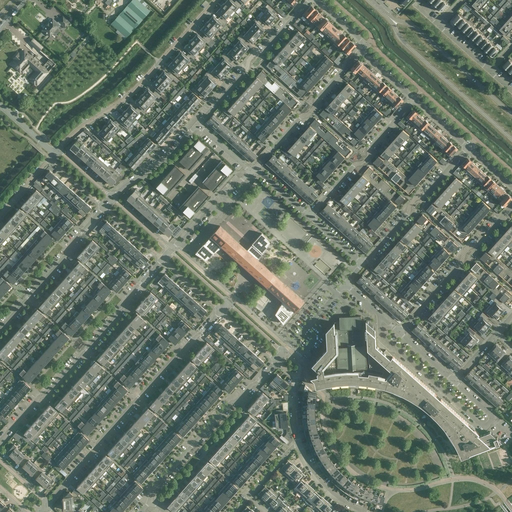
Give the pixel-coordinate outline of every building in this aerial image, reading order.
[(150,11),(137,0),(132,0),(111,24),(126,38),(150,11)] [(226,0),(227,0),(225,3),(233,10),(235,12),(239,7),(242,10),(244,8),(238,3),(236,0),(234,2),(231,0),(226,0)] [(449,4),(445,0),(444,0),(438,7),(442,12),(449,4)] [(479,11),(482,7),(476,1),(472,5),(479,11)] [(472,8),(466,2),(463,5),(470,10),(472,8)] [(233,10),(225,3),(224,4),(223,3),(221,6),(222,6),(221,7),(229,15),(233,10)] [(267,9),(263,13),(272,21),(274,18),(274,19),(277,17),(271,12),(273,10),(267,4),(265,7),(267,9)] [(310,6),(301,15),(306,20),(315,10),(312,7),(312,8),(310,6)] [(229,15),(221,7),(219,9),(218,9),(216,11),(221,16),(220,18),(226,24),(228,21),(225,19),(229,15)] [(315,10),(306,20),(311,24),(319,14),(317,11),(317,12),(315,10)] [(272,21),(263,13),(259,18),(257,15),(255,18),(261,23),(263,21),(268,26),(270,24),(270,23),(272,21)] [(457,25),(464,17),(459,13),(452,21),(457,25)] [(320,14),(319,14),(311,24),(312,22),(317,26),(324,18),(321,15),(321,16),(319,14),(320,14)] [(218,20),(212,15),(210,18),(211,18),(209,20),(217,28),(221,24),(224,26),(226,24),(220,18),(218,20)] [(42,30),(49,36),(52,32),(53,32),(60,25),(59,25),(61,23),(65,27),(69,22),(63,16),(58,21),(57,23),(52,19),(42,30)] [(461,29),(468,21),(464,17),(457,25),(461,29)] [(261,23),(255,18),(253,20),(255,22),(251,27),(260,34),(262,32),(265,30),(259,25),(261,23)] [(324,18),(317,26),(321,30),(319,31),(319,32),(328,22),(326,19),(325,20),(324,18)] [(466,33),(473,25),(474,24),(469,19),(468,21),(461,29),(466,33)] [(217,28),(209,20),(208,21),(207,21),(205,23),(206,24),(205,25),(215,34),(219,29),(217,28)] [(511,29),(511,26),(507,21),(503,25),(510,31),(511,29)] [(328,22),(329,22),(328,22),(319,32),(324,36),(333,26),(330,23),(330,24),(328,22)] [(215,34),(205,25),(203,27),(202,27),(200,29),(205,34),(204,36),(210,41),(212,39),(211,39),(215,34)] [(470,37),(477,29),(473,25),(466,33),(470,37)] [(510,31),(503,25),(499,29),(506,36),(510,31)] [(333,26),(324,36),(326,34),(330,38),(337,30),(335,28),(333,26)] [(260,34),(251,27),(247,31),(256,39),(257,38),(259,36),(259,35),(260,34)] [(475,41),(482,33),(477,29),(470,37),(475,41)] [(337,30),(330,38),(334,42),(333,43),(333,44),(342,34),(341,34),(339,32),(340,32),(337,30)] [(256,39),(247,31),(243,35),(241,33),(239,36),(245,41),(247,39),(252,44),(254,41),(256,39)] [(306,38),(298,31),(294,35),(302,42),(306,38)] [(195,36),(193,38),(201,46),(205,41),(207,44),(210,41),(204,36),(202,38),(196,33),(194,36),(195,36)] [(479,45),(486,37),(482,33),(475,41),(479,45)] [(342,34),(333,44),(337,48),(346,38),(344,36),(342,34)] [(302,42),(294,35),(291,39),(299,46),(302,42)] [(245,41),(239,36),(237,38),(239,40),(235,44),(244,52),(246,50),(247,50),(249,48),(243,43),(245,41)] [(510,42),(503,36),(501,38),(508,44),(510,42)] [(484,49),(491,41),(486,37),(479,45),(484,49)] [(39,52),(43,47),(33,38),(29,43),(39,52)] [(201,46),(193,38),(192,39),(191,39),(189,41),(190,42),(189,43),(197,50),(197,51),(199,52),(203,47),(201,46)] [(348,40),(346,38),(337,48),(342,52),(351,42),(348,40)] [(299,46),(291,39),(287,43),(293,49),(296,45),(298,47),(299,46)] [(488,53),(495,45),(491,41),(484,49),(488,53)] [(351,42),(342,52),(346,56),(350,52),(355,46),(353,44),(351,42)] [(197,50),(189,43),(187,45),(186,45),(184,47),(189,52),(188,54),(194,59),(196,57),(193,55),(197,51),(197,50)] [(293,49),(287,43),(283,47),(291,54),(290,53),(293,49)] [(244,52),(235,44),(232,49),(231,49),(240,57),(241,55),(241,56),(243,54),(243,53),(244,52)] [(500,49),(495,45),(488,53),(493,57),(500,49)] [(231,49),(232,49),(230,47),(226,52),(225,51),(223,53),(229,59),(231,57),(236,62),(238,59),(240,57),(231,49)] [(291,54),(283,47),(280,51),(288,58),(291,54)] [(24,50),(11,64),(20,72),(21,71),(22,72),(23,72),(25,69),(25,68),(24,67),(27,63),(36,71),(30,78),(32,80),(31,80),(31,81),(34,84),(35,84),(35,83),(37,84),(55,64),(49,59),(42,67),(24,50)] [(179,54),(177,56),(185,64),(189,59),(192,62),(194,59),(188,54),(186,56),(180,51),(178,53),(179,54)] [(288,58),(280,51),(276,55),(282,61),(286,57),(288,59),(288,58)] [(229,59),(223,53),(221,56),(223,58),(219,62),(228,70),(230,68),(233,66),(227,61),(229,59)] [(282,61),(276,55),(273,59),(272,59),(279,65),(282,61)] [(324,55),(321,59),(329,66),(332,62),(324,55)] [(185,64),(177,56),(176,57),(175,57),(173,59),(174,60),(173,61),(181,68),(183,70),(187,65),(185,64)] [(507,70),(511,64),(511,59),(510,58),(503,66),(507,70)] [(272,59),(273,59),(272,59),(266,66),(271,70),(273,67),(277,71),(281,67),(279,65),(272,59)] [(329,66),(321,59),(320,59),(322,61),(319,65),(325,70),(329,66)] [(181,68),(173,61),(171,63),(170,63),(168,65),(173,70),(172,72),(171,71),(178,77),(180,75),(177,73),(181,68)] [(358,61),(351,68),(356,72),(363,64),(361,62),(360,63),(358,61)] [(228,70),(219,62),(215,67),(224,74),(225,73),(225,74),(227,71),(228,70)] [(319,65),(317,63),(313,67),(321,74),(325,70),(319,65)] [(363,64),(356,72),(360,76),(367,68),(365,66),(364,66),(363,65),(363,64)] [(2,65),(0,66),(0,75),(2,73),(5,75),(8,71),(4,68),(5,67),(2,65)] [(224,74),(215,67),(211,71),(209,69),(207,71),(213,77),(215,75),(220,79),(222,77),(224,74)] [(284,82),(290,75),(281,67),(277,71),(281,74),(279,77),(284,82)] [(321,74),(313,67),(310,71),(318,78),(321,74)] [(369,70),(367,68),(360,76),(364,80),(371,72),(369,70)] [(169,75),(163,70),(161,73),(162,73),(159,75),(168,83),(172,78),(176,83),(179,80),(170,73),(169,75)] [(264,78),(267,75),(262,70),(256,77),(256,78),(263,83),(262,83),(264,85),(268,82),(264,78)] [(213,77),(207,71),(205,74),(207,76),(204,80),(203,80),(212,88),(214,85),(214,86),(217,84),(211,79),(213,77)] [(318,78),(310,71),(306,75),(314,82),(318,78)] [(368,83),(375,75),(373,73),(372,74),(371,72),(364,80),(368,83)] [(168,83),(159,75),(158,76),(156,78),(156,79),(155,80),(164,87),(168,83)] [(299,83),(290,75),(284,82),(289,86),(291,83),(295,87),(299,83)] [(314,82),(306,75),(303,79),(311,86),(314,82)] [(377,77),(375,75),(368,83),(372,87),(379,79),(377,78),(377,77)] [(203,80),(204,80),(202,78),(198,83),(208,92),(209,91),(209,92),(211,89),(212,88),(203,80)] [(256,78),(253,82),(259,87),(262,83),(263,83),(256,78)] [(303,79),(299,83),(307,90),(311,86),(303,79)] [(381,81),(379,79),(372,87),(376,90),(383,82),(383,83),(381,81)] [(164,87),(155,80),(153,82),(151,84),(156,89),(154,91),(160,96),(162,94),(160,92),(164,87)] [(259,87),(253,82),(249,86),(255,91),(259,87)] [(273,93),(280,86),(274,82),(272,85),(268,82),(264,85),(273,93)] [(385,84),(383,82),(376,90),(380,94),(387,86),(385,85),(385,84)] [(208,92),(198,83),(194,87),(193,87),(191,89),(197,95),(199,93),(204,97),(206,95),(208,92)] [(299,83),(295,87),(299,90),(296,93),(301,98),(308,91),(307,90),(299,83)] [(354,89),(348,84),(344,88),(350,93),(354,89)] [(255,91),(249,86),(245,90),(252,95),(255,91)] [(282,94),(284,91),(280,86),(273,93),(282,101),(286,97),(282,94)] [(388,88),(387,86),(380,94),(384,98),(391,90),(389,87),(388,88)] [(146,91),(143,93),(152,101),(156,96),(158,99),(160,96),(154,91),(153,93),(147,88),(145,90),(146,91)] [(350,93),(344,88),(341,92),(347,97),(350,93)] [(252,95),(245,90),(242,94),(248,99),(252,95)] [(391,90),(384,98),(388,101),(395,93),(393,91),(393,92),(391,90)] [(192,92),(188,97),(196,104),(200,100),(192,92)] [(347,97),(341,92),(337,96),(343,101),(347,97)] [(152,101),(143,93),(143,94),(142,94),(140,96),(140,97),(139,98),(148,105),(150,107),(154,102),(152,101)] [(398,95),(395,93),(388,101),(392,105),(399,97),(397,96),(398,95)] [(248,99),(242,94),(238,98),(244,103),(248,99)] [(196,104),(188,97),(186,95),(183,99),(185,100),(185,101),(193,108),(196,104)] [(343,101),(337,96),(333,100),(340,106),(343,101)] [(291,109),(297,102),(292,98),(290,101),(286,97),(282,101),(283,101),(291,109)] [(402,99),(399,97),(392,105),(396,109),(403,101),(401,99),(402,99)] [(148,105),(139,98),(137,100),(135,102),(140,107),(138,109),(144,114),(146,112),(146,111),(150,107),(148,105)] [(244,103),(238,98),(234,102),(241,107),(244,103)] [(340,106),(333,100),(330,104),(338,111),(341,107),(340,106)] [(193,108),(185,101),(181,105),(189,112),(193,108)] [(283,101),(279,105),(287,113),(291,109),(283,101)] [(241,107),(234,102),(231,106),(237,111),(241,107)] [(338,111),(330,104),(327,108),(326,108),(333,113),(334,115),(338,111)] [(128,107),(126,110),(134,117),(135,117),(138,113),(142,116),(144,114),(138,109),(137,107),(135,109),(130,105),(128,107)] [(189,112),(181,105),(178,109),(186,116),(189,112)] [(287,113),(279,105),(276,109),(284,117),(287,113)] [(237,111),(231,106),(227,110),(233,115),(237,111)] [(326,108),(327,108),(326,107),(320,114),(325,119),(327,115),(331,119),(335,115),(334,115),(333,113),(326,108)] [(383,115),(375,107),(371,112),(379,119),(383,115)] [(186,116),(178,109),(174,113),(182,120),(186,116)] [(284,117),(276,109),(272,113),(280,121),(284,117)] [(134,117),(126,110),(125,111),(124,110),(122,113),(123,113),(122,114),(132,123),(136,119),(135,117),(134,117)] [(413,110),(406,117),(410,121),(417,113),(415,111),(413,110)] [(379,119),(371,112),(367,116),(375,123),(379,119)] [(182,120),(174,113),(170,117),(178,124),(182,120)] [(280,121),(272,113),(268,117),(276,125),(280,121)] [(417,113),(410,121),(414,125),(421,116),(419,114),(419,115),(417,114),(417,113)] [(132,123),(122,114),(120,117),(119,116),(117,118),(123,123),(121,125),(123,127),(127,131),(129,128),(128,128),(132,123)] [(214,114),(207,122),(211,125),(218,117),(214,114)] [(338,130),(344,123),(335,115),(331,119),(335,123),(333,126),(338,130)] [(375,123),(367,116),(364,120),(372,127),(375,123)] [(424,119),(421,116),(414,125),(418,128),(425,120),(423,119),(424,119)] [(178,124),(170,117),(167,121),(168,122),(175,128),(178,124)] [(218,117),(211,125),(215,129),(222,121),(218,117)] [(276,125),(268,117),(265,121),(273,129),(276,125)] [(108,122),(106,124),(115,132),(114,132),(116,134),(120,129),(121,130),(123,127),(121,125),(117,122),(115,124),(110,119),(108,122)] [(318,126),(321,123),(316,119),(309,126),(310,126),(316,132),(318,134),(322,130),(318,126)] [(372,127),(364,120),(360,124),(368,131),(372,127)] [(428,122),(425,120),(418,128),(422,132),(429,124),(427,123),(428,122)] [(222,121),(215,129),(219,133),(224,126),(221,123),(222,121)] [(273,129),(265,121),(261,125),(269,133),(273,129)] [(168,122),(165,126),(171,132),(175,128),(168,122)] [(353,131),(344,123),(338,130),(342,135),(345,131),(349,135),(353,131)] [(115,132),(106,124),(105,125),(103,127),(103,128),(102,129),(111,136),(114,132),(115,132)] [(368,131),(360,124),(357,128),(365,135),(368,131)] [(431,126),(429,124),(422,132),(426,135),(433,127),(431,125),(431,126)] [(165,126),(163,125),(159,129),(168,136),(171,132),(165,126)] [(224,126),(219,133),(223,136),(230,128),(226,125),(224,126)] [(269,133),(261,125),(258,129),(266,137),(269,133)] [(310,126),(307,130),(313,136),(316,132),(310,126)] [(434,127),(433,127),(426,135),(430,139),(437,131),(435,129),(433,128),(434,127)] [(230,128),(223,136),(227,140),(234,132),(230,128)] [(365,135),(357,128),(353,132),(361,139),(365,135)] [(111,136),(102,129),(100,131),(98,133),(103,138),(101,140),(107,145),(109,143),(107,141),(111,136)] [(168,136),(159,129),(156,133),(164,140),(168,136)] [(266,137),(258,129),(254,134),(262,141),(266,137)] [(313,136),(307,130),(303,134),(309,140),(313,136)] [(334,135),(329,130),(326,133),(322,130),(318,134),(327,142),(334,135)] [(409,136),(403,130),(399,134),(405,140),(409,136)] [(361,139),(353,132),(353,131),(349,135),(353,139),(351,142),(355,146),(362,139),(361,139)] [(440,133),(437,131),(430,139),(432,137),(436,141),(441,135),(439,133),(440,133)] [(234,132),(227,140),(231,143),(238,135),(234,132)] [(164,140),(156,133),(152,137),(160,144),(164,140)] [(125,140),(128,143),(134,137),(132,134),(125,140)] [(309,140),(303,134),(299,138),(306,144),(309,140)] [(405,140),(399,134),(396,138),(402,144),(405,140)] [(238,135),(231,143),(235,147),(242,139),(238,135)] [(336,142),(338,139),(334,135),(327,142),(336,150),(340,146),(336,142)] [(443,136),(441,135),(436,141),(434,143),(438,146),(440,144),(445,138),(443,136)] [(79,137),(70,147),(75,152),(82,144),(83,144),(84,142),(79,137)] [(155,145),(147,137),(144,141),(152,149),(155,145)] [(306,144),(299,138),(296,142),(302,148),(306,144)] [(402,144),(396,138),(392,142),(398,148),(402,144)] [(448,140),(445,138),(440,144),(444,148),(442,150),(450,142),(449,142),(447,141),(448,140)] [(179,161),(188,169),(207,148),(198,139),(179,161)] [(242,139),(235,147),(239,151),(246,143),(242,139)] [(152,149),(144,141),(140,146),(142,147),(148,153),(151,149),(152,149)] [(302,148),(296,142),(292,146),(298,152),(302,148)] [(398,148),(392,142),(388,146),(395,152),(398,148)] [(452,144),(450,142),(442,150),(446,153),(454,145),(453,145),(453,146),(451,144),(452,144)] [(246,143),(239,151),(243,154),(250,146),(246,143)] [(82,144),(75,152),(80,157),(87,148),(83,144),(82,144)] [(456,147),(454,145),(446,153),(450,157),(457,150),(455,148),(456,147)] [(250,146),(243,154),(247,158),(253,152),(249,148),(250,146)] [(298,152),(292,146),(288,150),(295,156),(298,152)] [(351,151),(347,146),(344,150),(340,146),(336,150),(338,152),(345,157),(345,158),(351,151)] [(395,152),(388,146),(385,150),(391,156),(395,152)] [(142,147),(138,151),(145,157),(144,157),(148,153),(142,147)] [(93,153),(87,148),(80,157),(85,161),(93,153)] [(138,151),(136,149),(133,154),(141,161),(144,157),(145,157),(138,151)] [(391,156),(385,150),(381,154),(387,160),(391,156)] [(253,152),(247,158),(251,161),(257,155),(253,152)] [(345,157),(338,152),(335,155),(333,154),(341,161),(345,157)] [(93,153),(85,161),(90,166),(98,158),(93,153)] [(429,153),(425,158),(433,165),(437,161),(429,153)] [(141,161),(133,154),(129,158),(131,159),(138,165),(137,165),(141,161)] [(341,161),(333,154),(330,158),(338,165),(341,161)] [(382,170),(390,162),(387,160),(381,154),(373,163),(378,167),(382,162),(385,165),(382,169),(382,170)] [(273,155),(266,163),(269,165),(271,167),(280,157),(278,159),(273,155)] [(280,157),(271,167),(273,169),(275,171),(284,161),(280,157)] [(98,158),(90,166),(95,171),(103,162),(98,158)] [(338,165),(330,158),(326,162),(334,169),(338,165)] [(433,165),(425,158),(422,162),(430,169),(433,165)] [(467,158),(460,166),(464,170),(472,161),(469,159),(469,160),(467,158)] [(131,159),(127,163),(133,169),(137,165),(138,165),(131,159)] [(222,161),(203,182),(212,191),(232,169),(222,161)] [(284,161),(275,171),(278,173),(280,175),(289,165),(284,161)] [(472,162),(472,161),(464,170),(468,173),(476,165),(473,163),(471,162),(472,162)] [(103,162),(95,171),(101,175),(108,167),(103,162)] [(334,169),(326,162),(322,166),(330,173),(334,169)] [(391,178),(399,170),(390,162),(382,170),(383,171),(387,167),(390,170),(386,174),(391,178)] [(430,169),(422,162),(418,166),(426,173),(430,169)] [(108,167),(101,175),(106,180),(115,170),(110,165),(108,167)] [(175,165),(155,187),(165,195),(184,174),(175,165)] [(289,165),(280,175),(282,177),(284,179),(293,169),(289,165)] [(478,167),(476,165),(468,173),(472,177),(480,169),(479,168),(479,169),(477,168),(478,167)] [(330,173),(322,166),(319,170),(327,177),(330,173)] [(374,171),(370,166),(362,175),(369,181),(371,183),(378,175),(377,174),(374,178),(370,175),(374,171)] [(426,173),(418,166),(415,170),(423,177),(426,173)] [(293,169),(284,179),(287,181),(289,183),(296,175),(292,171),(293,169)] [(478,179),(484,172),(481,170),(481,171),(479,169),(480,169),(472,177),(476,180),(478,179)] [(49,170),(42,178),(47,183),(55,175),(49,170)] [(115,170),(106,180),(111,185),(113,182),(116,185),(123,177),(115,170)] [(327,177),(319,170),(315,174),(323,181),(327,177)] [(407,178),(399,170),(391,178),(396,183),(400,178),(403,181),(399,185),(400,186),(408,178),(407,178)] [(423,177),(415,170),(411,174),(419,181),(423,177)] [(484,172),(478,179),(476,180),(480,184),(488,176),(487,176),(486,175),(486,174),(484,172)] [(189,181),(191,183),(197,177),(195,174),(189,181)] [(419,181),(411,174),(407,178),(408,178),(415,185),(419,181)] [(55,175),(47,183),(52,188),(60,179),(55,175)] [(296,175),(289,183),(291,185),(293,187),(300,179),(296,175)] [(362,175),(362,176),(359,179),(365,185),(369,181),(362,175)] [(380,191),(387,183),(383,178),(379,183),(375,180),(379,176),(378,175),(371,183),(378,189),(380,191)] [(490,178),(488,176),(480,184),(484,188),(491,180),(490,178)] [(417,186),(415,185),(408,178),(400,186),(401,187),(405,183),(408,186),(404,190),(409,194),(417,186)] [(462,183),(456,178),(452,182),(459,187),(462,183)] [(60,179),(52,188),(57,192),(65,184),(60,179)] [(300,179),(293,187),(296,189),(298,191),(305,183),(300,179)] [(365,185),(359,179),(355,183),(361,189),(365,185)] [(493,181),(491,180),(484,188),(488,191),(496,183),(493,181)] [(459,187),(452,182),(449,186),(455,191),(459,187)] [(305,183),(298,191),(300,193),(302,195),(309,187),(305,183)] [(361,189),(355,183),(352,187),(358,193),(361,189)] [(392,187),(387,183),(380,191),(388,199),(389,199),(396,191),(395,190),(391,194),(388,191),(392,187)] [(494,193),(500,187),(497,185),(495,184),(496,183),(488,191),(492,195),(494,193)] [(65,184),(57,192),(63,197),(70,189),(65,184)] [(309,187),(302,195),(305,197),(307,199),(314,191),(315,189),(311,185),(309,187)] [(455,191),(449,186),(445,190),(451,195),(455,191)] [(199,187),(180,208),(189,217),(208,195),(199,187)] [(358,193),(352,187),(348,191),(354,197),(358,193)] [(502,189),(500,187),(494,193),(498,197),(504,190),(503,191),(502,189)] [(141,193),(136,188),(133,192),(130,190),(127,194),(129,196),(127,199),(132,203),(139,195),(140,195),(141,193)] [(70,189),(63,197),(68,202),(75,193),(70,189)] [(44,197),(36,190),(32,194),(40,201),(44,197)] [(451,195),(445,190),(442,194),(448,200),(451,195)] [(506,192),(504,190),(498,197),(502,200),(500,202),(501,202),(508,194),(507,194),(506,193),(506,192)] [(314,191),(307,199),(309,201),(311,203),(318,195),(314,191)] [(354,197),(348,191),(344,195),(351,201),(354,197)] [(398,207),(405,199),(401,195),(396,199),(393,196),(397,192),(396,191),(389,199),(396,206),(398,207)] [(75,193),(68,202),(73,206),(80,198),(75,193)] [(40,201),(32,194),(28,198),(36,205),(40,201)] [(448,200),(442,194),(438,198),(444,204),(448,200)] [(510,196),(508,194),(501,202),(505,206),(511,198),(510,197),(510,196)] [(139,195),(132,203),(137,208),(145,200),(140,195),(139,195)] [(351,201),(344,195),(341,200),(347,205),(351,201)] [(36,205),(28,198),(25,202),(33,209),(36,205)] [(80,198),(73,206),(78,211),(85,202),(80,198)] [(444,204),(438,198),(434,202),(441,207),(444,204)] [(396,206),(389,199),(388,199),(385,203),(393,210),(396,206)] [(145,200),(137,208),(142,213),(150,204),(145,200)] [(482,201),(478,205),(486,212),(490,208),(482,201)] [(33,209),(25,202),(21,206),(30,214),(33,210),(33,209)] [(85,202),(78,211),(83,216),(91,207),(85,202)] [(436,218),(443,210),(441,207),(434,202),(427,210),(431,214),(435,210),(439,213),(435,217),(436,218)] [(393,210),(385,203),(381,207),(389,214),(393,210)] [(150,204),(142,213),(147,217),(155,209),(150,204)] [(328,204),(321,212),(323,214),(324,214),(326,216),(333,208),(328,204)] [(486,212),(478,205),(475,209),(483,216),(486,212)] [(155,209),(147,217),(153,222),(160,213),(160,214),(162,212),(156,207),(155,209)] [(389,214),(381,207),(378,211),(386,218),(389,214)] [(27,216),(19,208),(15,213),(23,220),(27,216)] [(333,208),(326,216),(328,217),(327,218),(330,220),(337,212),(333,208)] [(483,216),(475,209),(471,213),(479,220),(483,216)] [(444,226),(452,218),(443,210),(436,218),(437,218),(440,214),(444,217),(440,222),(444,226)] [(386,218),(378,211),(374,215),(382,222),(386,218)] [(337,212),(330,220),(332,222),(333,222),(335,224),(343,214),(341,216),(337,212)] [(23,220),(15,213),(12,217),(20,224),(23,220)] [(160,213),(153,222),(158,226),(165,218),(160,214),(160,213)] [(479,220),(471,213),(468,217),(476,224),(479,220)] [(72,223),(64,215),(62,214),(59,217),(61,219),(61,220),(69,227),(72,223)] [(343,214),(335,224),(337,225),(336,226),(339,228),(348,218),(343,214)] [(427,218),(423,214),(415,223),(416,223),(422,228),(422,229),(424,231),(431,223),(430,222),(427,226),(423,223),(427,218)] [(382,222),(374,215),(370,219),(378,226),(382,222)] [(20,224),(12,217),(8,221),(16,228),(20,224)] [(476,224),(468,217),(464,221),(472,228),(476,224)] [(165,218),(158,226),(163,231),(170,223),(165,218)] [(348,218),(339,228),(341,230),(342,230),(344,232),(350,224),(346,220),(348,218)] [(454,234),(461,226),(460,225),(452,218),(444,226),(449,230),(453,226),(456,229),(453,233),(454,234)] [(367,223),(375,230),(378,226),(370,219),(367,223)] [(69,227),(61,220),(57,224),(65,231),(69,227)] [(101,220),(95,227),(104,235),(112,226),(106,221),(104,224),(101,220)] [(16,228),(8,221),(4,225),(12,232),(16,228)] [(472,228),(464,221),(460,225),(461,226),(468,232),(472,228)] [(176,227),(170,223),(163,231),(168,236),(171,233),(174,236),(181,228),(178,225),(176,227)] [(416,223),(415,223),(412,227),(418,233),(422,229),(422,228),(416,223)] [(432,223),(431,223),(424,231),(433,239),(441,230),(436,226),(432,230),(428,228),(432,223)] [(65,231),(57,224),(54,228),(62,235),(65,231)] [(350,224),(344,232),(346,233),(345,234),(348,236),(355,228),(350,224)] [(12,232),(4,225),(1,229),(9,236),(12,232)] [(112,226),(104,235),(109,239),(108,241),(117,231),(112,226)] [(195,253),(204,259),(206,257),(207,258),(212,253),(212,254),(217,250),(217,249),(221,246),(225,249),(228,251),(227,252),(232,256),(231,257),(234,259),(235,258),(234,257),(242,248),(240,246),(241,246),(230,236),(231,236),(220,226),(195,253)] [(470,234),(468,232),(461,226),(454,234),(458,230),(461,233),(457,238),(462,242),(470,234)] [(418,233),(412,227),(408,231),(415,237),(418,233)] [(62,235),(54,228),(50,232),(58,239),(62,235)] [(355,228),(348,236),(350,238),(353,240),(361,230),(359,232),(355,228)] [(9,236),(1,229),(0,229),(0,235),(5,240),(9,236)] [(361,230),(353,240),(355,241),(354,242),(357,244),(365,234),(361,230)] [(445,234),(441,230),(433,239),(442,246),(442,247),(449,238),(448,238),(445,242),(441,239),(445,234)] [(52,238),(44,231),(40,235),(49,242),(52,238)] [(117,231),(108,241),(113,246),(122,235),(117,231)] [(415,237),(408,231),(405,235),(411,241),(415,237)] [(245,251),(242,248),(234,257),(235,258),(234,259),(236,261),(237,260),(248,270),(264,284),(273,274),(268,270),(268,269),(263,265),(263,266),(260,263),(261,263),(257,260),(260,255),(261,255),(264,250),(267,244),(268,244),(267,243),(268,241),(261,233),(245,251)] [(365,234),(357,244),(359,246),(361,248),(370,238),(365,234)] [(42,237),(39,241),(45,246),(49,242),(40,235),(42,237)] [(122,235),(113,246),(115,244),(120,248),(127,240),(122,235)] [(411,241),(405,235),(401,239),(407,245),(411,241)] [(511,242),(504,235),(500,239),(508,246),(511,242)] [(370,238),(361,248),(363,249),(363,250),(366,252),(373,244),(368,240),(370,238)] [(451,255),(459,246),(454,242),(450,246),(446,243),(450,239),(449,238),(442,247),(450,254),(451,255)] [(45,246),(39,241),(37,239),(33,243),(41,250),(45,246)] [(508,246),(500,239),(496,243),(503,248),(504,250),(508,246)] [(100,247),(92,240),(88,244),(96,251),(100,247)] [(127,240),(120,248),(125,253),(123,255),(132,245),(127,240)] [(408,248),(400,240),(396,245),(404,252),(408,248)] [(41,250),(33,243),(30,247),(38,254),(41,250)] [(503,248),(496,243),(493,247),(501,254),(504,250),(503,248)] [(96,251),(88,244),(85,248),(91,254),(93,255),(96,251)] [(132,245),(123,255),(128,259),(137,249),(132,245)] [(404,252),(396,245),(393,249),(399,254),(402,250),(404,252)] [(450,254),(442,247),(442,246),(438,250),(446,258),(450,254)] [(30,247),(26,251),(34,259),(38,254),(30,247)] [(501,254),(493,247),(489,251),(495,256),(497,258),(501,254)] [(91,254),(85,248),(81,252),(89,259),(93,255),(91,254)] [(137,249),(128,259),(133,264),(143,254),(137,249)] [(399,254),(393,249),(389,253),(397,260),(401,256),(399,254)] [(446,258),(438,250),(434,254),(442,262),(446,258)] [(480,258),(485,262),(489,258),(492,261),(493,262),(497,258),(495,256),(489,251),(488,250),(486,252),(480,258)] [(34,259),(26,251),(22,255),(31,263),(34,259)] [(89,259),(81,252),(77,256),(85,264),(85,263),(89,259)] [(397,260),(389,253),(385,257),(393,264),(397,260)] [(146,261),(148,259),(143,254),(133,264),(139,269),(141,267),(144,270),(150,264),(146,261)] [(442,262),(434,254),(431,258),(439,266),(442,262)] [(31,263),(22,255),(19,259),(27,267),(31,263)] [(393,264),(385,257),(382,261),(388,266),(391,262),(393,264)] [(429,264),(435,270),(439,266),(431,258),(432,260),(429,264)] [(497,258),(493,262),(492,261),(491,263),(492,264),(494,262),(497,265),(493,270),(498,274),(506,266),(497,258)] [(27,267),(19,259),(15,263),(23,271),(27,267)] [(88,270),(78,261),(74,265),(75,266),(81,272),(83,274),(84,275),(88,270)] [(388,266),(382,261),(378,265),(384,270),(388,266)] [(469,271),(470,272),(478,279),(481,275),(480,274),(477,271),(481,267),(476,262),(469,271)] [(15,263),(11,267),(20,275),(23,271),(15,263)] [(426,264),(422,268),(430,275),(434,271),(426,264)] [(384,270),(378,265),(374,269),(381,274),(384,270)] [(75,266),(72,270),(80,278),(83,274),(81,272),(75,266)] [(511,271),(506,266),(498,274),(503,278),(507,274),(510,277),(508,279),(510,280),(511,278),(511,276),(511,271)] [(20,275),(11,267),(8,271),(7,270),(18,280),(16,278),(20,275)] [(131,275),(123,268),(119,272),(127,279),(131,275)] [(430,275),(422,268),(419,272),(427,279),(430,275)] [(18,280),(7,270),(3,274),(14,284),(18,280)] [(80,278),(72,270),(68,274),(76,281),(76,282),(80,278)] [(127,279),(119,272),(115,276),(123,283),(127,279)] [(427,279),(419,272),(415,276),(423,283),(427,279)] [(470,272),(466,276),(474,283),(478,279),(470,272)] [(482,276),(484,274),(482,272),(480,274),(481,275),(478,279),(487,287),(494,279),(489,274),(485,278),(482,276)] [(157,282),(162,287),(170,278),(165,273),(157,282)] [(76,281),(68,274),(64,278),(73,286),(73,285),(72,285),(76,281)] [(303,300),(287,286),(286,286),(273,274),(264,284),(263,285),(266,288),(267,287),(271,291),(271,290),(274,293),(279,298),(279,297),(283,301),(282,302),(278,308),(279,308),(276,312),(279,315),(278,317),(283,323),(303,300)] [(357,281),(361,285),(367,278),(363,275),(357,281)] [(123,283),(115,276),(112,280),(120,287),(123,283)] [(423,283),(415,276),(411,280),(419,287),(423,283)] [(474,283),(466,276),(463,280),(471,287),(474,283)] [(12,286),(1,277),(0,277),(0,283),(8,291),(12,286)] [(367,278),(361,285),(365,288),(371,282),(373,280),(369,277),(367,278)] [(73,286),(64,278),(61,282),(69,290),(73,286)] [(170,278),(162,287),(168,291),(175,283),(170,278)] [(494,279),(487,287),(496,295),(499,291),(500,292),(502,290),(500,288),(498,290),(495,287),(499,283),(494,279)] [(120,287),(112,280),(108,284),(116,291),(120,287)] [(419,287),(411,280),(408,284),(416,291),(419,287)] [(471,287),(463,280),(459,284),(467,291),(471,287)] [(69,290),(61,282),(57,286),(63,292),(67,288),(69,290)] [(112,291),(101,282),(97,286),(98,287),(100,289),(101,289),(107,294),(106,294),(108,296),(112,291)] [(371,282),(365,288),(369,292),(377,284),(376,284),(375,285),(371,282)] [(175,283),(168,291),(173,296),(180,287),(175,283)] [(377,284),(369,292),(373,295),(381,287),(377,284)] [(416,291),(408,284),(404,288),(412,295),(416,291)] [(467,291),(459,284),(456,288),(464,295),(467,291)] [(63,292),(57,286),(53,290),(59,296),(63,292)] [(101,289),(100,289),(98,287),(95,291),(97,293),(103,298),(106,294),(107,294),(101,289)] [(180,287),(173,296),(178,300),(185,292),(180,287)] [(381,287),(373,295),(377,299),(383,293),(385,291),(381,287)] [(412,295),(404,288),(400,292),(408,299),(412,295)] [(463,296),(455,289),(451,293),(459,301),(463,296)] [(59,296),(53,290),(50,294),(58,302),(62,298),(59,296)] [(503,295),(500,292),(499,291),(496,295),(505,303),(507,300),(510,303),(511,301),(511,294),(507,290),(503,295)] [(158,299),(150,292),(146,296),(154,303),(158,299)] [(185,292),(178,300),(183,305),(190,297),(185,292)] [(97,293),(93,297),(99,302),(103,298),(97,293)] [(383,293),(377,299),(381,303),(387,296),(383,293)] [(459,301),(451,293),(447,297),(455,305),(459,301)] [(58,302),(50,294),(46,298),(55,306),(58,302)] [(154,303),(146,296),(143,300),(151,307),(154,303)] [(387,296),(381,303),(385,306),(393,298),(391,300),(387,296)] [(88,299),(87,299),(96,306),(99,302),(93,297),(90,301),(88,299)] [(190,297),(183,305),(188,310),(196,301),(190,297)] [(455,305),(447,297),(444,301),(452,309),(455,305)] [(502,303),(496,297),(494,300),(490,305),(501,314),(503,312),(505,310),(500,305),(502,303)] [(46,298),(43,302),(51,310),(55,306),(46,298)] [(393,298),(385,306),(390,310),(397,302),(393,298)] [(96,306),(87,299),(84,303),(92,310),(96,306)] [(151,307),(143,300),(139,304),(147,311),(151,307)] [(43,302),(42,301),(38,305),(48,315),(52,311),(51,310),(43,302)] [(196,301),(188,310),(193,314),(201,306),(196,301)] [(452,309),(444,301),(440,306),(448,313),(452,309)] [(397,302),(390,310),(394,314),(401,305),(397,302)] [(92,310),(84,303),(86,305),(82,309),(89,314),(92,310)] [(147,311),(139,304),(135,308),(143,316),(147,311)] [(398,317),(403,311),(405,309),(401,305),(394,314),(398,317)] [(501,314),(490,305),(486,309),(484,311),(490,316),(492,314),(497,319),(499,317),(499,316),(501,314)] [(201,306),(193,314),(199,319),(206,311),(201,306)] [(448,313),(440,306),(436,310),(444,317),(448,313)] [(46,317),(35,308),(32,312),(42,321),(46,317)] [(82,309),(79,313),(85,318),(89,314),(82,309)] [(403,311),(398,317),(402,321),(409,313),(405,309),(403,311)] [(444,317),(436,310),(433,314),(441,321),(444,317)] [(33,313),(29,317),(36,322),(39,319),(42,322),(42,321),(32,312),(33,313)] [(477,319),(479,321),(487,329),(489,327),(490,327),(492,325),(487,320),(488,318),(482,312),(480,315),(481,315),(477,319)] [(79,313),(75,317),(81,322),(85,318),(79,313)] [(146,322),(136,313),(132,317),(133,319),(133,318),(139,324),(143,327),(146,322)] [(441,321),(433,314),(429,318),(437,325),(441,321)] [(70,319),(72,321),(78,327),(81,322),(75,317),(73,315),(70,319)] [(337,332),(339,370),(368,368),(365,320),(361,320),(361,315),(339,317),(340,321),(336,321),(337,332)] [(36,322),(29,317),(26,321),(32,327),(36,322)] [(133,318),(133,319),(130,322),(136,328),(139,324),(133,318)] [(185,331),(189,327),(181,320),(177,324),(179,325),(185,331)] [(479,433),(441,399),(441,400),(440,401),(435,396),(436,395),(437,395),(393,356),(391,358),(376,345),(375,328),(367,320),(365,320),(368,368),(339,370),(337,332),(335,332),(335,322),(327,331),(330,334),(330,337),(327,337),(328,348),(313,365),(316,368),(315,369),(317,376),(311,377),(312,377),(321,386),(327,384),(329,384),(330,386),(327,387),(332,386),(339,385),(346,385),(350,385),(350,382),(358,382),(357,385),(361,385),(368,386),(374,387),(380,388),(380,385),(386,387),(395,390),(396,389),(398,390),(398,391),(404,393),(402,396),(402,395),(401,396),(411,400),(415,403),(419,406),(423,409),(424,406),(427,408),(432,412),(430,414),(429,413),(429,414),(433,417),(439,425),(445,431),(447,429),(450,434),(451,433),(454,439),(457,444),(460,452),(462,457),(502,441),(498,438),(498,437),(496,438),(495,436),(495,435),(490,431),(479,435),(478,434),(479,433)] [(32,327),(26,321),(22,325),(28,331),(32,327)] [(72,321),(68,325),(74,330),(78,327),(72,321)] [(487,329),(479,321),(475,326),(472,324),(470,326),(476,331),(478,329),(484,334),(486,332),(485,331),(487,329)] [(68,325),(65,322),(61,326),(72,336),(76,331),(74,330),(68,325)] [(136,328),(130,322),(126,326),(134,334),(135,334),(132,331),(136,328)] [(420,322),(412,330),(417,334),(424,326),(420,322)] [(212,334),(218,339),(227,329),(221,324),(212,334)] [(28,331),(22,325),(19,329),(25,335),(28,331)] [(174,328),(182,335),(185,331),(179,325),(176,329),(174,328)] [(134,334),(126,326),(122,330),(131,338),(134,334)] [(424,326),(417,334),(421,338),(428,330),(424,326)] [(475,333),(469,327),(467,330),(469,332),(466,336),(464,334),(464,335),(474,344),(476,342),(477,342),(479,340),(473,335),(475,333)] [(182,335),(174,328),(170,332),(178,339),(182,335)] [(25,335),(19,329),(15,333),(21,339),(25,335)] [(70,338),(59,329),(55,333),(66,342),(70,338)] [(227,329),(218,339),(219,338),(224,342),(223,344),(232,334),(227,329)] [(131,338),(122,330),(119,334),(127,342),(131,338)] [(428,330),(421,338),(425,341),(430,335),(426,332),(428,330)] [(178,339),(170,332),(166,336),(174,343),(178,339)] [(21,339),(15,333),(11,337),(17,343),(21,339)] [(66,342),(55,333),(58,336),(55,340),(61,345),(64,341),(66,343),(66,342)] [(127,342),(119,334),(115,338),(124,346),(127,342)] [(170,344),(159,334),(155,338),(159,341),(165,347),(166,348),(170,344)] [(232,334),(223,344),(228,348),(237,338),(232,334)] [(430,335),(425,341),(429,345),(436,337),(434,338),(430,335)] [(474,344),(464,335),(460,339),(459,338),(457,341),(463,346),(465,344),(470,349),(472,347),(472,346),(474,344)] [(17,343),(11,337),(8,341),(14,347),(17,343)] [(436,337),(429,345),(433,348),(440,340),(436,337)] [(124,346),(115,338),(112,342),(120,350),(124,346)] [(237,338),(228,348),(233,353),(242,343),(237,338)] [(61,345),(55,340),(51,344),(57,349),(61,345)] [(440,340),(433,348),(437,352),(444,344),(440,340)] [(14,347),(8,341),(4,345),(10,351),(14,347)] [(159,341),(155,345),(161,351),(165,347),(159,341)] [(120,350),(112,342),(108,346),(116,354),(120,350)] [(214,350),(206,342),(202,346),(211,354),(214,350)] [(149,347),(152,349),(158,355),(161,351),(155,345),(153,343),(149,347)] [(242,343),(233,353),(235,351),(240,356),(247,348),(242,343)] [(487,354),(491,358),(501,348),(498,346),(499,345),(496,343),(487,354)] [(57,349),(51,344),(48,348),(54,353),(57,349)] [(444,344),(437,352),(441,356),(448,348),(444,344)] [(10,351),(4,345),(1,349),(0,348),(10,358),(7,355),(10,351)] [(116,354),(108,346),(104,351),(113,358),(116,354)] [(211,354),(202,346),(199,350),(207,358),(211,354)] [(10,358),(0,348),(0,356),(6,362),(10,358)] [(54,353),(48,348),(44,352),(50,357),(54,353)] [(247,348),(240,356),(245,360),(252,352),(247,348)] [(448,348),(441,356),(445,359),(452,351),(448,348)] [(501,348),(491,358),(492,358),(493,357),(497,360),(495,363),(498,365),(503,359),(501,357),(506,352),(503,350),(501,348)] [(152,349),(148,353),(154,359),(158,355),(152,349)] [(207,358),(199,350),(195,355),(203,362),(207,358)] [(113,358),(104,351),(101,354),(101,355),(109,362),(113,358)] [(142,355),(151,363),(154,359),(148,353),(146,351),(142,355)] [(452,351),(445,359),(449,363),(456,355),(452,351)] [(50,357),(44,352),(40,356),(46,361),(50,357)] [(252,352),(245,360),(250,365),(248,367),(249,367),(258,357),(252,352)] [(100,353),(96,358),(106,367),(110,363),(109,362),(101,355),(101,354),(100,353)] [(151,363),(142,355),(139,359),(147,367),(151,363)] [(203,362),(195,355),(191,359),(198,364),(201,360),(203,362)] [(456,355),(449,363),(453,366),(460,358),(456,355)] [(505,361),(503,359),(498,365),(500,367),(500,366),(505,370),(511,362),(511,358),(511,357),(510,355),(505,361)] [(46,361),(40,356),(37,360),(43,365),(46,361)] [(258,357),(249,367),(254,372),(263,361),(258,357)] [(460,358),(453,366),(457,370),(464,362),(460,358)] [(147,367),(139,359),(135,363),(143,371),(147,367)] [(43,365),(37,360),(33,364),(39,369),(43,365)] [(104,369),(94,360),(90,364),(91,365),(97,371),(100,373),(99,373),(100,374),(104,369)] [(198,369),(190,361),(186,365),(194,373),(198,369)] [(143,371),(135,363),(131,367),(140,375),(143,371)] [(39,369),(33,364),(30,368),(36,373),(39,369)] [(91,365),(88,369),(96,377),(99,373),(100,373),(97,371),(91,365)] [(194,373),(186,365),(182,369),(191,377),(194,373)] [(140,375),(131,367),(128,371),(136,379),(140,375)] [(36,373),(30,368),(26,372),(23,369),(33,379),(34,378),(32,377),(36,373)] [(243,375),(235,368),(231,372),(239,379),(243,375)] [(19,373),(30,383),(33,379),(23,369),(19,373)] [(96,377),(88,369),(84,373),(92,381),(96,377)] [(191,377),(182,369),(179,373),(187,381),(191,377)] [(472,369),(465,377),(469,381),(476,373),(472,369)] [(136,379),(128,371),(124,375),(133,383),(136,379)] [(228,376),(227,376),(235,383),(239,379),(231,372),(233,374),(229,377),(228,376)] [(92,381),(84,373),(80,377),(86,383),(89,385),(92,381)] [(187,381),(179,373),(175,377),(183,385),(187,381)] [(476,373),(469,381),(473,385),(480,377),(476,373)] [(124,375),(123,374),(119,379),(130,388),(134,384),(133,383),(124,375)] [(277,374),(270,382),(275,387),(282,379),(277,374)] [(235,383),(227,376),(224,380),(232,387),(235,383)] [(80,377),(77,381),(83,387),(86,383),(80,377)] [(183,385),(175,377),(172,381),(180,389),(183,385)] [(480,377),(473,385),(477,388),(484,380),(480,377)] [(20,379),(17,383),(26,391),(30,387),(20,379)] [(282,379),(275,387),(280,392),(288,384),(282,379)] [(224,380),(220,384),(228,392),(232,387),(224,380)] [(484,380),(477,388),(481,392),(488,384),(484,380)] [(83,387),(77,381),(73,385),(82,393),(79,391),(83,387)] [(128,390),(117,381),(113,385),(114,386),(123,393),(123,394),(124,395),(128,390)] [(180,389),(172,381),(168,385),(174,391),(176,393),(180,389)] [(17,383),(13,387),(23,395),(26,391),(17,383)] [(222,391),(214,383),(210,387),(219,395),(222,391)] [(312,391),(305,384),(304,389),(304,393),(305,393),(304,395),(303,395),(315,396),(315,393),(313,391),(317,392),(312,391)] [(488,384),(481,392),(485,395),(492,387),(488,384)] [(82,393),(73,385),(70,389),(78,397),(82,393)] [(174,391),(168,385),(164,389),(170,395),(174,391)] [(123,393),(114,386),(111,390),(113,392),(119,397),(123,394),(123,393)] [(13,387),(9,391),(19,399),(23,395),(13,387)] [(219,395),(210,387),(207,392),(215,399),(219,395)] [(492,387),(485,395),(489,399),(496,391),(492,387)] [(78,397),(70,389),(66,393),(74,401),(78,397)] [(170,395),(164,389),(161,393),(169,401),(167,399),(170,395)] [(119,397),(113,392),(111,390),(107,394),(116,402),(117,400),(118,400),(120,398),(119,397)] [(9,391),(6,395),(15,403),(19,399),(9,391)] [(496,391),(489,399),(493,403),(500,395),(496,391)] [(203,396),(205,397),(211,403),(215,399),(207,392),(203,396)] [(268,398),(262,392),(258,397),(265,402),(268,398)] [(74,401),(66,393),(62,397),(71,405),(74,401)] [(169,401),(161,393),(157,398),(165,405),(169,401)] [(116,402),(107,394),(104,398),(112,406),(113,407),(115,404),(114,403),(116,402)] [(6,395),(2,399),(12,407),(15,403),(6,395)] [(500,395),(493,403),(497,406),(503,400),(499,397),(500,395)] [(203,396),(200,400),(208,407),(211,403),(205,397),(203,396)] [(71,405),(62,397),(59,401),(67,409),(71,405)] [(265,402),(258,397),(255,401),(261,406),(265,402)] [(112,406),(104,398),(100,402),(108,410),(112,406)] [(165,405),(157,398),(154,401),(159,407),(163,403),(165,405)] [(12,407),(2,399),(0,401),(0,404),(8,412),(12,407)] [(59,401),(58,400),(54,404),(64,414),(68,410),(67,409),(59,401)] [(159,407),(154,401),(152,400),(148,405),(159,414),(163,410),(159,407)] [(208,407),(200,400),(196,404),(204,411),(208,407)] [(261,406),(255,401),(251,405),(259,412),(258,410),(261,406)] [(108,410),(100,403),(97,407),(99,408),(105,414),(108,410)] [(8,412),(0,404),(0,411),(4,416),(8,412)] [(204,411),(196,404),(192,408),(200,415),(204,411)] [(59,413),(49,405),(46,409),(55,417),(59,413)] [(259,412),(251,405),(248,409),(256,416),(259,412)] [(157,416),(146,407),(142,411),(143,412),(149,418),(153,421),(157,416)] [(105,414),(99,408),(95,412),(101,418),(105,414)] [(192,408),(189,412),(197,419),(200,415),(192,408)] [(55,417),(46,409),(42,413),(52,421),(55,417)] [(101,418),(95,412),(92,416),(98,422),(101,418)] [(149,418),(143,412),(140,416),(146,422),(149,418)] [(197,419),(189,412),(185,416),(193,423),(197,419)] [(274,413),(275,420),(286,419),(285,412),(274,413)] [(6,424),(8,421),(0,413),(0,420),(1,419),(6,424)] [(52,421),(42,413),(38,417),(48,425),(52,421)] [(257,422),(249,415),(245,419),(253,426),(257,422)] [(98,422),(92,416),(88,420),(94,426),(98,422)] [(146,422),(140,416),(136,420),(142,426),(146,422)] [(182,420),(183,421),(190,427),(193,423),(185,416),(182,420)] [(48,425),(38,417),(35,421),(44,429),(48,425)] [(253,426),(245,419),(242,423),(250,430),(253,426)] [(286,419),(275,420),(272,421),(273,428),(276,427),(276,428),(287,426),(286,419)] [(94,426),(88,420),(85,424),(84,424),(90,430),(91,429),(94,426)] [(142,426),(136,420),(133,424),(141,432),(141,431),(139,429),(142,426)] [(182,420),(178,424),(186,431),(190,427),(183,421),(182,420)] [(44,429),(35,421),(31,425),(41,433),(44,429)] [(81,421),(77,425),(88,435),(92,431),(91,429),(90,430),(84,424),(85,424),(81,421)] [(250,430),(242,423),(238,427),(244,432),(246,434),(250,430)] [(141,432),(133,424),(129,428),(138,436),(141,432)] [(186,431),(178,424),(174,428),(182,435),(186,431)] [(41,433),(31,425),(28,429),(37,437),(41,433)] [(244,432),(238,427),(235,431),(241,436),(243,438),(246,434),(244,432)] [(316,427),(305,430),(305,433),(306,433),(307,435),(306,435),(317,432),(316,428),(317,427),(316,427)] [(138,436),(129,428),(126,432),(132,438),(135,434),(137,436),(138,436)] [(37,437),(28,429),(24,433),(34,441),(37,437)] [(180,437),(172,430),(169,434),(177,442),(180,437)] [(88,439),(79,431),(75,435),(85,444),(88,439)] [(241,436),(235,431),(231,435),(239,442),(237,440),(241,436)] [(132,438),(126,432),(122,436),(130,444),(134,440),(132,438)] [(317,432),(306,435),(307,439),(308,438),(308,440),(307,440),(308,441),(318,437),(317,433),(318,432),(317,432)] [(177,442),(169,434),(165,438),(173,446),(177,442)] [(279,441),(271,434),(267,438),(275,445),(279,441)] [(85,444),(75,435),(71,439),(81,448),(85,444)] [(239,442),(231,435),(227,439),(235,446),(239,442)] [(130,444),(122,436),(118,440),(127,448),(130,444)] [(318,437),(308,441),(309,444),(310,444),(310,446),(309,446),(310,446),(320,442),(318,437),(320,437),(318,437)] [(173,446),(165,438),(161,442),(169,450),(173,446)] [(264,442),(272,449),(275,445),(267,438),(269,440),(265,444),(264,442)] [(81,448),(71,439),(68,443),(77,452),(81,448)] [(235,446),(227,439),(224,443),(232,450),(235,446)] [(127,448),(118,440),(115,444),(123,452),(127,448)] [(320,442),(310,446),(311,449),(312,449),(312,451),(322,447),(320,442),(321,442),(321,441),(320,442)] [(169,450),(161,442),(158,446),(166,454),(169,450)] [(272,449),(264,442),(260,446),(268,454),(272,449)] [(77,452),(68,443),(64,447),(74,456),(77,452)] [(232,450),(224,443),(220,447),(228,454),(232,450)] [(9,457),(12,460),(20,451),(15,448),(17,446),(14,444),(10,449),(9,448),(8,448),(7,449),(6,449),(6,450),(6,451),(6,452),(9,454),(8,455),(10,457),(9,457)] [(123,452),(115,444),(111,448),(120,456),(123,452)] [(166,454),(158,446),(154,450),(162,458),(166,454)] [(262,448),(258,452),(264,458),(268,454),(260,446),(262,448)] [(322,447),(312,451),(313,455),(314,454),(315,456),(314,456),(314,457),(324,451),(322,447),(323,446),(322,447)] [(64,447),(60,451),(70,460),(74,456),(64,447)] [(228,454),(220,447),(217,451),(225,458),(228,454)] [(120,456),(111,448),(107,453),(113,458),(117,454),(119,456),(120,456)] [(151,454),(159,462),(162,458),(154,450),(154,451),(156,452),(152,456),(151,454)] [(255,456),(261,462),(264,458),(258,452),(256,450),(252,454),(255,456)] [(24,455),(20,451),(12,460),(15,462),(17,463),(18,463),(20,464),(27,456),(25,454),(24,455)] [(70,460),(60,451),(57,455),(67,464),(70,460)] [(225,458),(217,451),(213,455),(219,461),(221,462),(225,458)] [(324,451),(314,457),(316,460),(317,459),(318,461),(317,461),(317,462),(327,456),(325,452),(326,451),(324,451)] [(159,462),(151,454),(147,458),(155,466),(159,462)] [(67,464),(57,455),(53,459),(63,468),(67,464)] [(113,462),(105,455),(102,459),(110,466),(113,462)] [(219,461),(213,455),(209,459),(215,465),(219,461)] [(328,455),(327,456),(317,462),(319,465),(320,464),(321,466),(320,466),(320,467),(330,460),(327,456),(328,455)] [(30,458),(27,456),(20,464),(22,466),(21,467),(23,469),(26,472),(34,462),(33,463),(29,460),(30,458)] [(249,458),(257,466),(261,462),(255,456),(251,460),(249,458)] [(155,466),(147,458),(146,460),(144,458),(142,461),(143,462),(151,470),(155,466)] [(257,466),(249,458),(246,462),(254,470),(257,466)] [(110,466),(102,459),(98,463),(106,470),(110,466)] [(331,459),(330,460),(320,467),(323,469),(324,470),(324,471),(333,464),(330,460),(331,460),(331,459)] [(215,469),(207,461),(203,466),(211,473),(215,469)] [(287,461),(281,468),(285,471),(283,473),(288,477),(296,468),(289,462),(287,461)] [(34,462),(26,472),(28,474),(29,474),(31,475),(33,477),(41,468),(34,462)] [(151,470),(143,462),(140,467),(148,474),(151,470)] [(254,470),(246,462),(242,466),(250,474),(254,470)] [(106,470),(98,463),(94,467),(103,474),(106,470)] [(333,464),(324,471),(326,474),(327,473),(328,475),(327,475),(328,476),(336,468),(333,465),(334,464),(334,463),(333,464)] [(211,473),(203,466),(200,470),(206,475),(210,471),(211,473)] [(238,470),(246,478),(250,474),(242,466),(238,470)] [(103,474),(94,467),(91,471),(99,478),(103,474)] [(148,474),(140,467),(136,471),(144,478),(148,474)] [(337,467),(336,468),(328,476),(330,478),(331,478),(332,479),(331,480),(332,480),(340,472),(336,469),(337,468),(337,467)] [(41,468),(33,477),(35,478),(35,479),(36,481),(39,484),(47,474),(46,475),(42,472),(43,470),(41,468)] [(296,468),(288,477),(293,481),(294,479),(298,483),(300,480),(304,476),(302,475),(303,474),(296,468)] [(206,475),(200,470),(196,474),(202,479),(206,475)] [(246,478),(238,470),(235,474),(243,482),(246,478)] [(99,478),(91,471),(87,475),(95,482),(99,478)] [(144,478),(136,471),(132,475),(140,482),(144,478)] [(341,471),(340,472),(332,480),(334,482),(335,482),(336,483),(335,484),(336,484),(343,476),(340,472),(341,471)] [(47,474),(39,484),(42,486),(44,487),(45,487),(47,489),(48,489),(49,489),(50,489),(51,488),(51,487),(51,486),(50,485),(54,480),(47,474)] [(202,479),(196,474),(193,478),(201,485),(204,481),(202,479)] [(235,474),(231,479),(239,486),(243,482),(235,474)] [(95,482),(87,475),(84,479),(92,486),(95,482)] [(343,476),(336,484),(338,486),(339,486),(340,487),(340,488),(347,479),(343,476),(344,475),(343,476)] [(201,485),(193,478),(189,482),(197,489),(201,485)] [(347,479),(340,488),(343,490),(343,489),(345,490),(344,491),(345,491),(351,482),(347,479),(348,478),(347,479)] [(92,486),(84,479),(80,483),(88,490),(92,486)] [(134,480),(130,485),(138,492),(142,488),(134,480)] [(302,481),(300,480),(298,483),(294,487),(298,490),(296,492),(301,496),(309,487),(302,481)] [(225,485),(227,487),(233,492),(237,488),(229,481),(225,485)] [(352,481),(351,482),(345,491),(348,493),(350,494),(349,494),(350,495),(356,485),(352,482),(352,481)] [(197,489),(189,482),(185,486),(193,493),(197,489)] [(88,490),(80,483),(76,487),(83,493),(86,489),(88,490)] [(356,484),(356,485),(350,495),(353,496),(355,497),(354,497),(360,488),(356,485),(357,484),(356,484)] [(138,492),(130,485),(127,489),(135,496),(138,492)] [(221,489),(223,491),(230,496),(233,492),(227,487),(225,485),(221,489)] [(193,493),(185,486),(182,490),(188,495),(190,497),(193,493)] [(265,486),(259,493),(260,494),(260,495),(266,501),(275,492),(270,488),(268,489),(265,486)] [(360,488),(354,497),(358,499),(358,498),(360,499),(359,500),(360,500),(365,490),(360,488),(361,487),(361,486),(360,488)] [(309,487),(301,496),(305,500),(304,501),(308,504),(317,495),(315,494),(316,493),(309,487)] [(61,503),(74,503),(73,496),(74,496),(75,498),(80,493),(75,488),(71,493),(69,492),(65,496),(65,497),(63,497),(63,498),(62,499),(61,500),(61,501),(61,502),(61,503)] [(135,496),(127,489),(123,493),(131,500),(135,496)] [(218,493),(220,495),(226,500),(230,496),(223,491),(221,489),(218,493)] [(365,489),(365,490),(360,500),(363,502),(363,501),(365,502),(365,503),(369,492),(365,490),(365,489)] [(188,495),(182,490),(178,494),(186,501),(185,499),(188,495)] [(370,491),(369,492),(365,503),(368,504),(369,503),(370,504),(370,505),(374,494),(370,492),(370,491)] [(279,496),(275,492),(266,501),(273,507),(274,506),(275,508),(284,498),(280,495),(279,496)] [(131,500),(123,493),(119,497),(121,498),(127,504),(131,500)] [(374,494),(370,505),(374,506),(374,505),(376,505),(376,506),(379,495),(374,494),(375,493),(374,493),(374,494)] [(186,501),(178,494),(175,498),(183,505),(186,501)] [(379,495),(376,506),(379,507),(380,506),(381,507),(381,508),(382,508),(384,497),(379,496),(380,494),(379,494),(379,495)] [(215,497),(214,497),(222,504),(226,500),(220,495),(216,499),(215,497)] [(317,495),(308,504),(312,508),(313,507),(317,511),(326,501),(319,495),(318,496),(317,495)] [(222,504),(214,497),(211,501),(219,508),(222,504)] [(127,504),(121,498),(118,502),(116,500),(116,501),(124,508),(127,504)] [(183,505),(175,498),(171,502),(179,509),(183,505)] [(284,499),(284,498),(275,508),(277,509),(276,510),(278,511),(286,511),(291,507),(287,503),(285,504),(282,501),(284,499)] [(124,508),(116,501),(112,505),(120,511),(124,508)] [(215,511),(219,508),(211,501),(207,505),(214,511),(215,511)] [(326,501),(317,511),(318,511),(331,511),(333,510),(332,508),(333,508),(326,501)] [(179,509),(171,502),(167,506),(174,511),(177,508),(179,509)] [(74,503),(61,503),(61,505),(62,507),(64,508),(64,509),(66,509),(66,511),(67,511),(76,511),(77,511),(74,509),(73,511),(72,509),(71,503),(74,503)]
